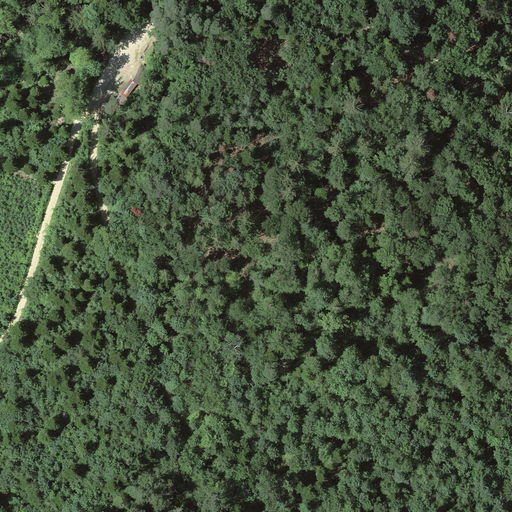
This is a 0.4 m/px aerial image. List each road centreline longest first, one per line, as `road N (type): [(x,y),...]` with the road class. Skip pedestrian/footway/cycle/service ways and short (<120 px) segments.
road 1 (track): [(0,346),(88,105),(125,53),(154,24),(181,12),(246,13),(386,53),(461,88),(511,147)]
road 2 (track): [(97,92),(92,160),(116,265),(154,357),(253,511)]
